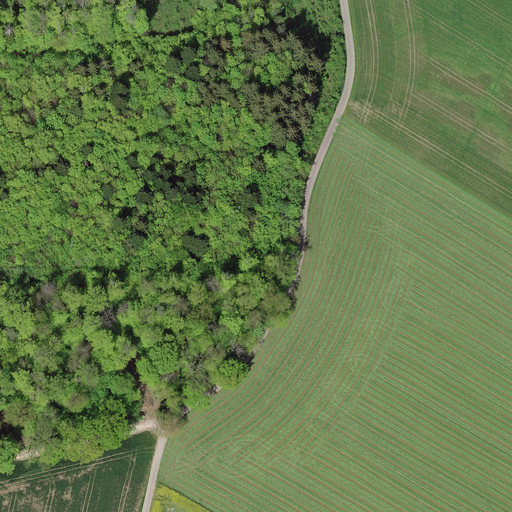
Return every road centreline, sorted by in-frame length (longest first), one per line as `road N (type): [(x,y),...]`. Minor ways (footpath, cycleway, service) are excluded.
road 1 (unclassified): [(340,0),(344,88),(307,190),(289,289),(171,423)]
road 2 (track): [(171,423),(0,460)]
